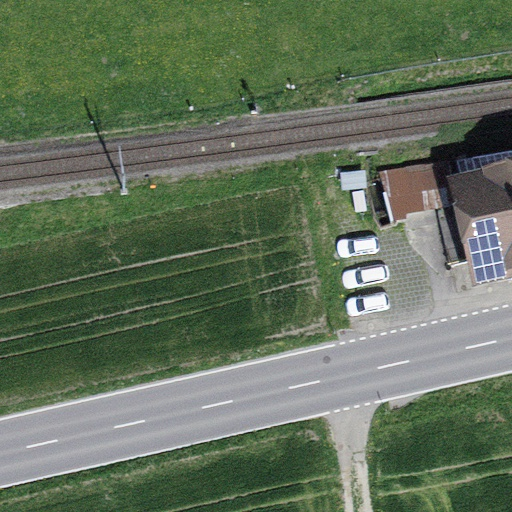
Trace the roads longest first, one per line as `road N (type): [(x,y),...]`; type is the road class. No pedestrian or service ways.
road 1 (secondary): [(511,336),(0,453)]
road 2 (track): [(352,372),(358,511)]
